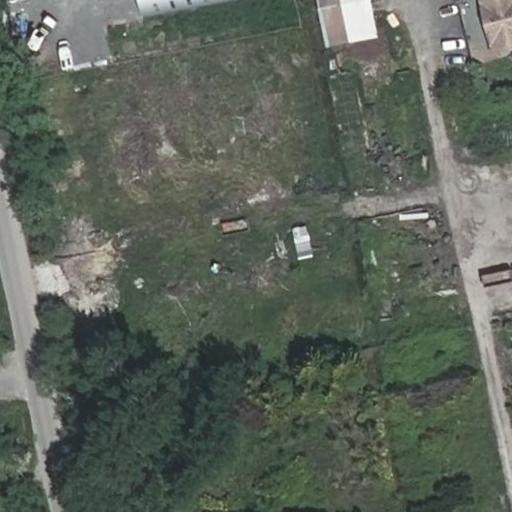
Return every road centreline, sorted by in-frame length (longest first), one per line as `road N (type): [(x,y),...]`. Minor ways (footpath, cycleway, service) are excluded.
road 1 (unknown): [(399,0),(505,511)]
road 2 (unclassified): [(0,192),(67,511)]
